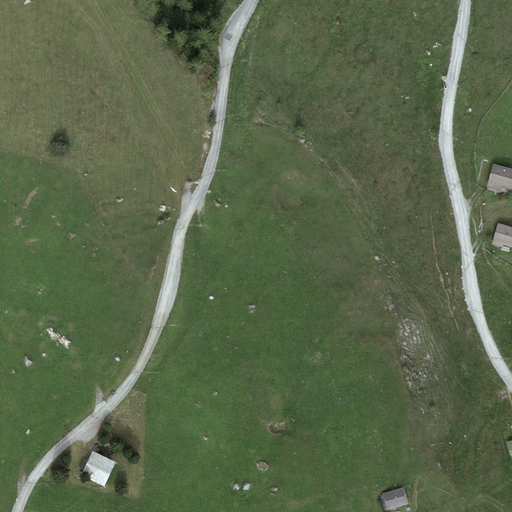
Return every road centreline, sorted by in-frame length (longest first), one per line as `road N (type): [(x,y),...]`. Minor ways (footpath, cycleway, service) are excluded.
road 1 (unclassified): [(253,0),(231,40),(212,163),(183,222),(141,366),(53,456),(19,511)]
road 2 (unclassified): [(511,379),(486,327),(445,141),(465,0)]
